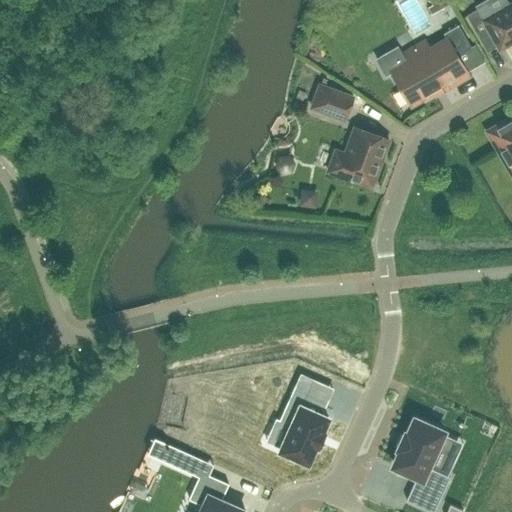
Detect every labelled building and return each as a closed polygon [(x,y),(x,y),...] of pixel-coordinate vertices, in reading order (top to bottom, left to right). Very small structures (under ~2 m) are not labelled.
[(450,4),(447,0),(432,0),(435,4),(430,7),(433,13),(450,4)] [(477,8),(466,14),(478,35),(488,29),(499,48),(511,40),(511,1),(509,3),(507,0),(483,0),(475,5),(477,8)] [(397,45),(375,58),(385,75),(391,71),(401,88),(406,85),(416,102),(441,87),(442,90),(469,75),(457,54),(471,46),(458,24),(443,33),(446,38),(429,47),(425,40),(401,53),(397,45)] [(353,96),(319,84),(311,106),(345,119),(353,96)] [(511,117),(489,131),(511,171),(511,117)] [(388,139),(355,126),(345,153),(335,150),(328,170),(371,186),(388,139)] [(291,425),(279,449),(308,462),(315,445),(317,445),(324,431),(322,430),(328,416),(321,413),(326,400),(295,386),(280,420),(291,425)] [(400,448),(393,464),(417,475),(406,499),(433,511),(465,440),(414,417),(407,433),(405,433),(398,448),(400,448)] [(169,443),(162,459),(184,469),(191,453),(169,443)] [(203,504),(199,511),(243,511),(245,510),(221,499),(228,482),(201,470),(188,498),(203,504)] [(450,503),(445,511),(461,511),(462,509),(450,503)]
